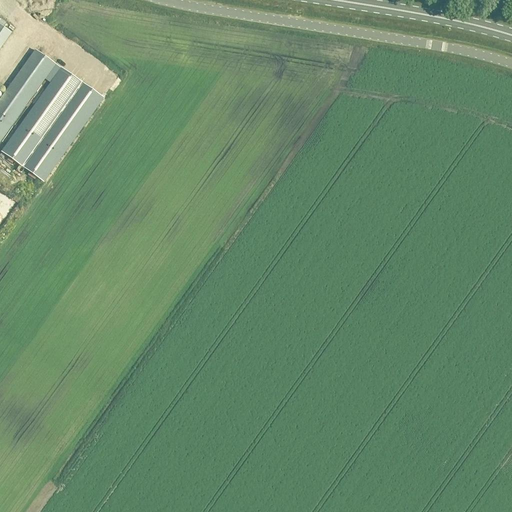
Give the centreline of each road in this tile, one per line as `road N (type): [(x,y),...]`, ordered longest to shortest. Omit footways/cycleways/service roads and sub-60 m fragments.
road 1 (unclassified): [(511,62),(168,0)]
road 2 (primary): [(511,36),(336,0)]
